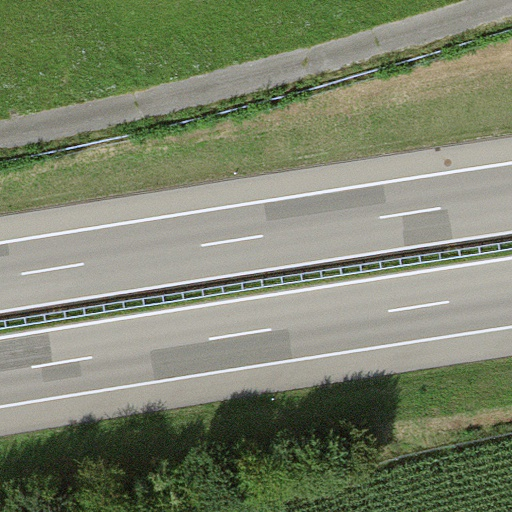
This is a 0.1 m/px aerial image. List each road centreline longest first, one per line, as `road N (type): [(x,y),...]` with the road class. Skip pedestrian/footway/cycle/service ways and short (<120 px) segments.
road 1 (track): [(0,130),(68,120),(511,4)]
road 2 (motorway): [(511,199),(0,279)]
road 3 (motorway): [(0,373),(511,295)]
